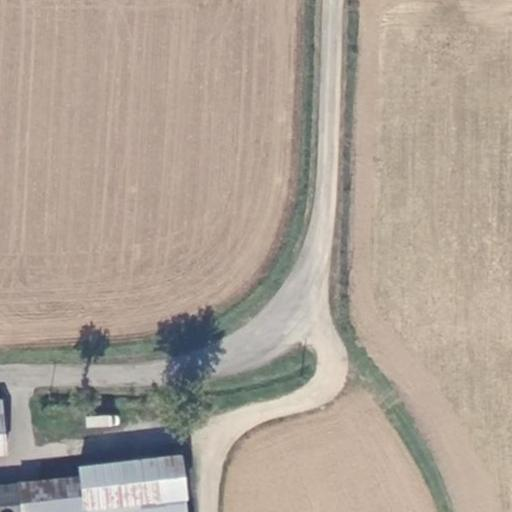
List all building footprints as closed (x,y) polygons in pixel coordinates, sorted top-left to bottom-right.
[(11,407),(0,407),(0,450),(13,449),(11,407)] [(97,473),(101,511),(119,511),(202,502),(194,448),(97,461),(97,473)] [(34,511),(101,511),(97,473),(32,485),(34,511)] [(0,511),(34,511),(32,485),(31,477),(0,480),(0,511)] [(202,511),(202,502),(119,511),(202,511)]
